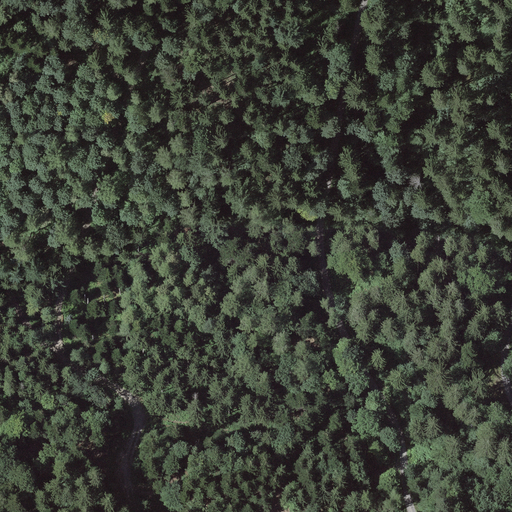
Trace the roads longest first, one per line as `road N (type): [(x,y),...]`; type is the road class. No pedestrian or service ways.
road 1 (track): [(365,0),(321,223),(334,302),(395,425),(411,511)]
road 2 (track): [(0,274),(43,349),(66,357),(55,327),(61,292),(135,73),(179,0)]
road 3 (track): [(66,357),(119,387),(145,418),(150,511)]
